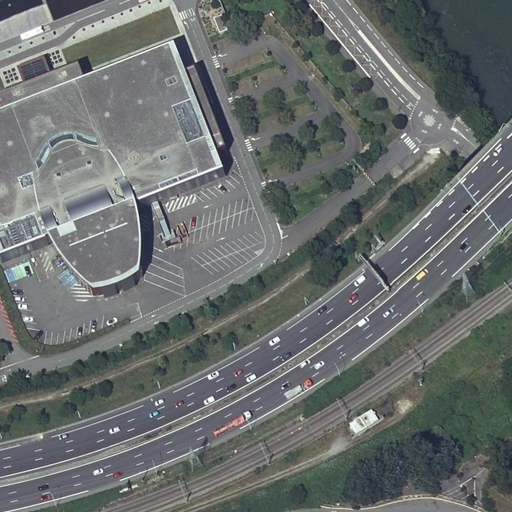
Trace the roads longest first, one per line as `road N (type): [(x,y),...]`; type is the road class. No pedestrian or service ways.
road 1 (motorway): [(511,154),(384,273),(286,347),(133,424),(0,464)]
road 2 (motorway): [(0,498),(145,456),(264,401),(386,318),(511,202)]
road 3 (unknown): [(0,183),(138,131)]
road 4 (unclassified): [(335,0),(422,110)]
